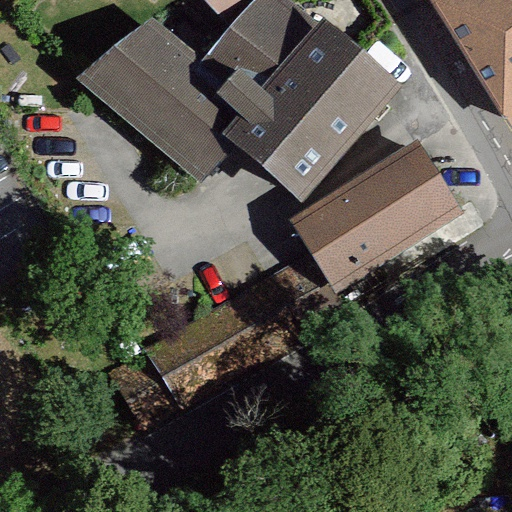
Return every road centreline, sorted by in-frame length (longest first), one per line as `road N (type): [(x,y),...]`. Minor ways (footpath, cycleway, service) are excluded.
road 1 (residential): [(511,247),(75,511)]
road 2 (residential): [(511,164),(413,0)]
